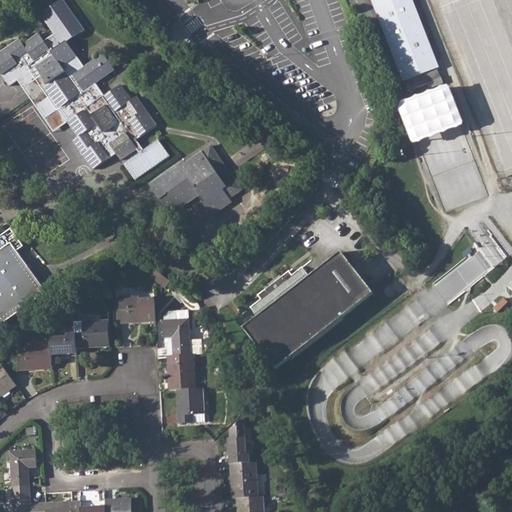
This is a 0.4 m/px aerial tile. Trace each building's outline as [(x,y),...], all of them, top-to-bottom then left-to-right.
[(19,39),(0,52),(0,73),(9,86),(17,80),(54,131),(67,122),(78,137),(73,140),(93,168),(116,153),(120,159),(136,149),(138,153),(123,163),(134,180),(170,156),(158,139),(143,149),(136,139),(156,125),(136,97),(132,100),(121,84),(104,96),(95,83),(114,69),(103,54),(84,67),(67,42),(84,29),(63,0),(60,0),(40,14),(53,33),(44,40),(38,33),(23,44),(19,39)] [(371,0),(403,81),(412,77),(422,74),(424,79),(425,81),(439,76),(436,68),(439,67),(412,0),(371,0)] [(77,42),(84,52),(95,43),(88,34),(77,42)] [(466,125),(452,85),(401,103),(415,143),(466,125)] [(184,160),(149,185),(168,212),(177,206),(179,208),(197,195),(212,215),(231,202),(229,198),(241,189),(210,145),(186,163),(184,160)] [(0,235),(0,325),(48,292),(18,250),(25,245),(12,227),(0,235)] [(257,317),(243,328),(275,370),(373,293),(341,252),(326,264),(310,276),(302,266),(291,275),(288,271),(257,294),(260,299),(249,307),(257,317)] [(172,282),(153,268),(153,281),(165,290),(172,282)] [(156,321),(154,295),(120,297),(120,298),(116,298),(117,320),(121,320),(121,323),(156,321)] [(172,337),(173,355),(193,354),(201,353),(200,339),(189,340),(187,311),(177,312),(177,319),(163,321),(164,338),(172,337)] [(78,333),(76,334),(76,348),(110,346),(109,321),(83,322),(83,333),(78,333)] [(68,337),(51,338),(51,342),(52,355),(77,354),(76,348),(76,334),(68,334),(68,337)] [(52,355),(51,342),(25,344),(26,356),(18,356),(19,370),(53,368),(52,355)] [(173,355),(167,355),(169,390),(177,389),(195,388),(194,365),(193,354),(173,355)] [(0,396),(1,396),(0,393),(0,392),(7,387),(9,390),(16,385),(2,366),(0,367),(0,396)] [(195,388),(177,389),(179,423),(193,422),(193,414),(205,414),(203,388),(201,388),(195,388)] [(229,439),(230,463),(250,462),(250,455),(247,455),(245,438),(243,418),(230,430),(231,439),(229,439)] [(11,451),(12,487),(29,486),(28,468),(37,467),(36,450),(11,451)] [(250,462),(230,463),(233,498),(238,498),(258,496),(256,462),(250,462)] [(29,486),(12,487),(13,511),(45,511),(45,502),(30,503),(29,486)] [(258,496),(238,498),(238,511),(264,511),(263,496),(258,496)] [(132,511),(132,498),(105,499),(105,506),(104,511),(132,511)] [(79,501),(45,502),(45,511),(80,511),(80,507),(79,501)]
